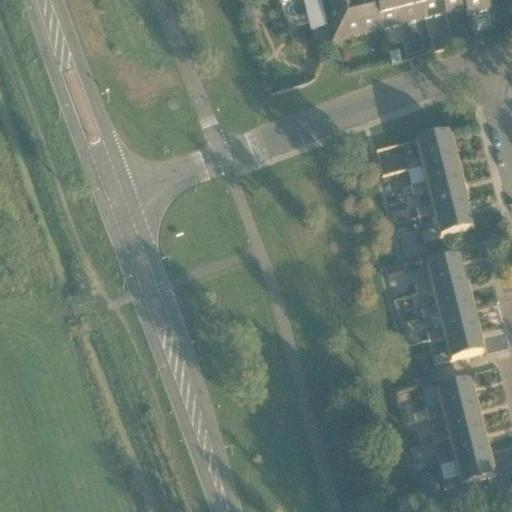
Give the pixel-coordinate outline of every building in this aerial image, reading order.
[(354,9),(351,0),(321,0),(328,29),(338,35),(354,9)] [(396,0),(380,0),(374,2),(374,4),(375,4),(383,33),(404,28),(396,0)] [(418,0),(396,0),(404,28),(424,23),(418,0)] [(440,0),(418,0),(424,23),(445,17),(440,0)] [(463,0),(440,0),(445,17),(467,12),(463,0)] [(493,21),(487,0),(463,0),(467,12),(468,19),(490,14),(492,21),(493,21)] [(349,41),(383,33),(375,4),(374,4),(354,9),(338,35),(349,41)] [(511,23),(499,27),(503,39),(511,36),(511,23)] [(440,40),(443,53),(451,50),(448,38),(440,40)] [(421,50),(411,53),(413,59),(423,56),(421,50)] [(423,170),(455,162),(449,138),(417,146),(421,163),(403,167),(405,175),(406,175),(423,171),(423,170)] [(423,170),(423,171),(427,186),(409,191),(411,199),(429,194),(429,193),(461,185),(455,162),(423,170)] [(434,217),(467,209),(461,185),(429,193),(429,194),(433,209),(416,214),(418,222),(435,217),(434,217)] [(389,211),(393,226),(408,222),(405,207),(389,211)] [(424,245),(473,233),(467,209),(434,217),(435,217),(438,233),(422,237),(424,245)] [(433,294),(465,285),(459,262),(427,270),(431,287),(415,291),(417,299),(433,295),(433,294)] [(400,284),(397,271),(385,274),(388,287),(400,284)] [(439,317),(471,309),(465,285),(433,294),(433,295),(437,311),(421,315),(422,323),(439,319),(439,317)] [(445,341),(477,332),(471,309),(439,317),(439,319),(443,334),(426,338),(428,346),(445,342),(445,341)] [(434,369),(483,356),(477,332),(445,341),(445,342),(449,357),(432,361),(434,369)] [(400,339),(404,352),(420,347),(416,335),(400,339)] [(410,371),(413,385),(426,382),(422,368),(410,371)] [(443,418),(476,410),(470,386),(438,394),(442,411),(425,415),(427,423),(444,419),(443,418)] [(398,413),(402,429),(414,426),(411,410),(398,413)] [(449,442),(482,433),(476,410),(443,418),(444,419),(448,435),(431,439),(433,447),(450,443),(449,442)] [(455,465),(487,457),(482,433),(449,442),(450,443),(453,458),(437,463),(439,470),(455,466),(455,465)] [(405,440),(408,452),(421,449),(418,437),(405,440)] [(445,494),(493,481),(487,457),(455,465),(455,466),(459,482),(443,486),(445,494)]
